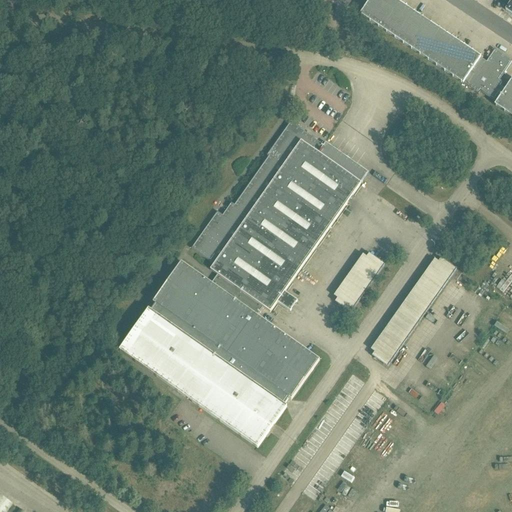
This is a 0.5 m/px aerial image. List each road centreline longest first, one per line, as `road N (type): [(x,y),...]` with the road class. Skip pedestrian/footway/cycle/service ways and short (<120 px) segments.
road 1 (unknown): [(343,359),(309,332),(306,315),(355,225),(372,217),(423,245)]
road 2 (unknown): [(443,218),(363,146),(356,97),(370,69)]
